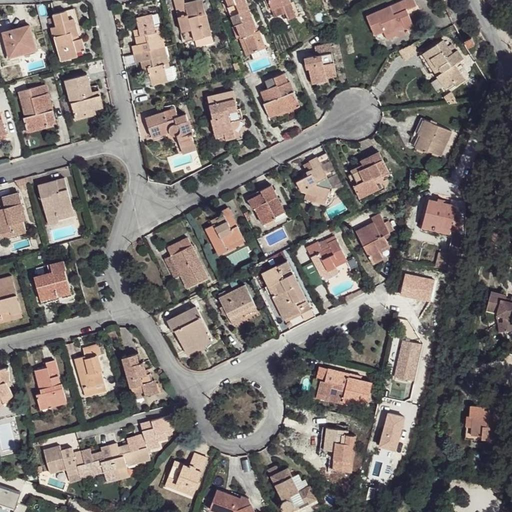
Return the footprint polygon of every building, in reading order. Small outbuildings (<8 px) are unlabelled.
[(185,0),(177,0),(188,44),(214,38),(209,15),(203,16),(200,9),(188,11),(186,5),(185,0)] [(228,3),(232,13),(251,6),(248,0),(230,0),(231,1),(228,3)] [(270,0),(273,7),(283,4),(290,18),(298,15),(292,0),(270,0)] [(402,0),(368,15),(380,39),(402,30),(399,28),(406,26),(409,34),(412,33),(411,29),(417,26),(409,10),(421,5),(418,0),(402,0)] [(186,5),(188,11),(200,9),(203,16),(209,15),(205,2),(186,5)] [(239,23),(243,34),(246,34),(254,52),(269,47),(262,29),(258,29),(251,6),(232,13),(236,24),(239,23)] [(54,27),(62,60),(81,56),(80,51),(87,49),(85,39),(82,40),(80,34),(83,33),(76,7),(56,13),(58,25),(54,27)] [(134,45),(136,54),(168,46),(164,26),(158,27),(156,16),(139,18),(142,34),(139,35),(140,44),(134,45)] [(4,39),(9,58),(14,56),(15,61),(38,55),(29,31),(4,39)] [(243,34),(250,54),(254,52),(246,34),(243,34)] [(310,66),(314,85),(330,78),(329,72),(340,69),(333,39),(315,44),(316,53),(304,57),(307,68),(310,66)] [(445,39),(428,51),(450,83),(456,78),(459,83),(468,77),(460,64),(466,59),(459,49),(455,52),(445,39)] [(473,45),(466,48),(471,57),(476,54),(473,45)] [(172,66),(168,46),(136,54),(138,64),(144,63),(146,68),(151,68),(155,85),(171,82),(168,69),(172,66)] [(428,51),(421,54),(447,92),(459,83),(456,78),(450,83),(428,51)] [(329,72),(330,78),(343,76),(340,69),(329,72)] [(68,78),(77,117),(88,115),(86,109),(96,106),(97,113),(107,110),(101,89),(94,90),(90,73),(68,78)] [(261,105),(265,116),(272,113),(274,116),(288,111),(287,106),(297,103),(289,83),(286,84),(283,75),(263,82),(267,89),(260,92),(264,103),(261,105)] [(21,115),(25,129),(49,124),(49,121),(55,118),(49,92),(45,93),(42,85),(19,92),(24,113),(21,115)] [(213,119),(218,136),(230,131),(230,137),(240,133),(237,124),(240,119),(247,118),(244,105),(240,106),(237,88),(212,95),(217,118),(213,119)] [(445,101),(453,100),(452,92),(444,93),(445,101)] [(86,109),(88,115),(97,113),(96,106),(86,109)] [(149,117),(155,136),(170,132),(173,138),(180,136),(184,148),(195,143),(193,139),(196,139),(187,114),(181,117),(177,107),(149,117)] [(415,135),(420,138),(429,122),(423,119),(415,135)] [(420,138),(413,149),(426,156),(427,153),(443,161),(455,135),(429,122),(420,138)] [(230,131),(218,136),(220,145),(231,141),(230,137),(230,131)] [(195,143),(184,148),(186,153),(198,148),(195,143)] [(354,167),(356,170),(362,182),(355,185),(363,198),(382,187),(379,177),(394,170),(385,150),(364,159),(366,163),(354,167)] [(328,154),(309,163),(313,170),(305,174),(306,176),(295,182),(298,189),(325,200),(330,184),(326,176),(336,171),(328,154)] [(355,185),(362,182),(356,170),(350,173),(355,185)] [(37,186),(47,222),(74,215),(64,177),(37,186)] [(267,192),(252,199),(256,209),(259,206),(267,222),(287,211),(274,184),(266,189),(267,192)] [(0,206),(0,230),(13,227),(13,230),(25,226),(24,219),(28,218),(19,191),(3,195),(5,205),(0,206)] [(431,202),(424,227),(449,235),(457,210),(431,202)] [(221,220),(207,225),(221,253),(234,247),(232,242),(245,235),(230,206),(225,209),(226,213),(218,216),(221,220)] [(457,210),(449,235),(454,236),(465,239),(465,213),(457,210)] [(387,216),(360,229),(374,261),(387,254),(382,245),(390,242),(388,234),(393,231),(387,216)] [(0,230),(0,235),(1,238),(15,234),(13,230),(13,227),(0,230)] [(234,247),(247,240),(245,235),(232,242),(234,247)] [(333,243),(314,251),(321,261),(327,258),(331,265),(339,261),(336,255),(341,253),(342,257),(349,254),(339,235),(331,239),(333,243)] [(454,236),(446,270),(458,273),(465,239),(454,236)] [(188,239),(167,247),(170,253),(180,276),(185,286),(204,276),(188,239)] [(433,261),(434,246),(421,244),(420,259),(433,261)] [(172,277),(180,276),(170,253),(162,258),(172,277)] [(48,272),(31,276),(39,304),(69,296),(61,271),(65,270),(61,259),(46,263),(48,272)] [(287,263),(263,274),(271,289),(275,287),(278,296),(298,285),(287,263)] [(439,269),(430,305),(443,308),(446,292),(458,273),(446,270),(439,269)] [(243,284),(219,295),(232,322),(240,318),(238,314),(255,307),(243,284)] [(278,296),(275,297),(288,320),(304,312),(302,309),(307,304),(298,285),(278,296)] [(511,297),(490,291),(485,309),(496,313),(495,315),(501,316),(503,332),(511,330),(511,297)] [(17,293),(0,297),(0,319),(3,319),(1,312),(10,310),(12,314),(22,310),(17,293)] [(196,307),(169,319),(174,331),(178,330),(185,347),(211,336),(196,307)] [(211,336),(185,347),(189,353),(213,341),(211,336)] [(80,380),(85,378),(87,390),(103,385),(95,359),(101,356),(97,348),(82,353),(85,356),(75,360),(80,380)] [(136,351),(120,356),(132,393),(143,389),(145,395),(159,389),(154,375),(150,376),(148,368),(145,369),(143,359),(138,360),(136,351)] [(36,394),(43,410),(66,401),(52,361),(44,362),(45,368),(34,371),(41,392),(36,394)] [(0,368),(0,404),(0,405),(11,396),(0,384),(0,382),(4,381),(4,367),(0,368)] [(316,370),(313,382),(318,384),(323,386),(327,373),(316,370)] [(327,373),(323,386),(318,384),(314,401),(351,413),(352,407),(365,411),(371,391),(357,388),(359,382),(327,373)] [(143,389),(132,393),(134,399),(145,395),(143,389)] [(469,416),(468,434),(479,435),(479,439),(490,439),(490,435),(498,434),(500,408),(486,406),(486,410),(480,410),(480,406),(467,404),(465,417),(469,416)] [(171,414),(139,423),(142,435),(136,437),(138,448),(147,446),(162,442),(160,438),(169,435),(168,429),(173,428),(171,414)] [(325,433),(322,456),(333,458),(331,475),(350,478),(355,441),(342,439),(343,434),(325,433)] [(62,450),(60,446),(45,450),(51,473),(65,469),(68,476),(80,473),(81,478),(104,472),(106,479),(128,473),(127,466),(149,460),(147,446),(138,448),(136,437),(126,439),(127,446),(118,449),(117,443),(100,447),(101,451),(91,454),(90,448),(75,452),(73,446),(62,450)] [(175,461),(167,480),(195,491),(208,458),(195,453),(189,466),(175,461)] [(294,484),(292,477),(288,470),(271,476),(282,503),(280,506),(280,509),(281,511),(293,511),(294,509),(303,505),(305,509),(317,504),(312,490),(298,495),(294,484)] [(167,480),(165,486),(192,497),(195,491),(167,480)] [(0,505),(13,511),(20,493),(0,486),(0,505)] [(217,489),(210,509),(216,511),(257,511),(254,502),(247,506),(242,498),(217,489)]
